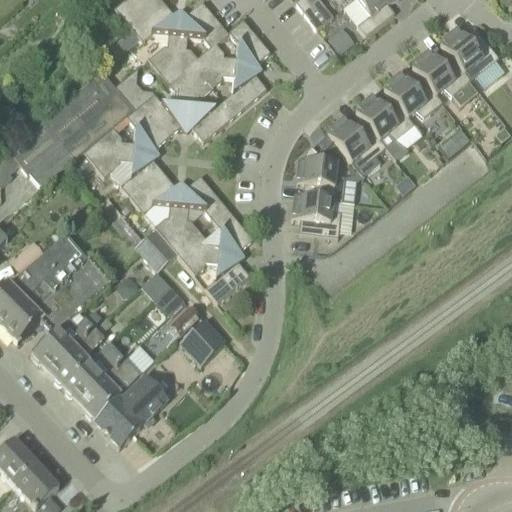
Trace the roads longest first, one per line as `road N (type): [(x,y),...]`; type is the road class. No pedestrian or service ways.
road 1 (residential): [(270,171),(272,315),(260,369),(226,421),(116,507),(0,388)]
road 2 (residential): [(323,97),(445,0)]
road 3 (residential): [(323,97),(242,0)]
